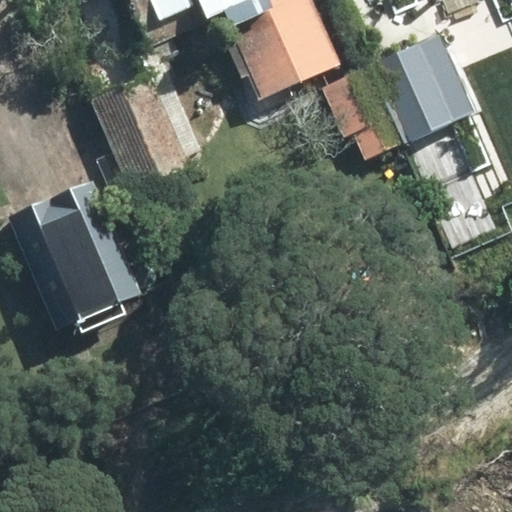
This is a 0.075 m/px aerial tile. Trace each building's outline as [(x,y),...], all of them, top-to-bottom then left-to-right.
[(265,99),(339,66),(310,0),(133,0),(155,50),(229,19),(265,99)] [(433,46),(371,74),(402,145),(464,118),(433,46)] [(402,145),(371,74),(328,93),(349,142),(359,138),(368,159),(402,145)] [(152,79),(97,103),(134,193),(190,169),(152,79)] [(95,188),(15,222),(60,331),(141,297),(95,188)]
